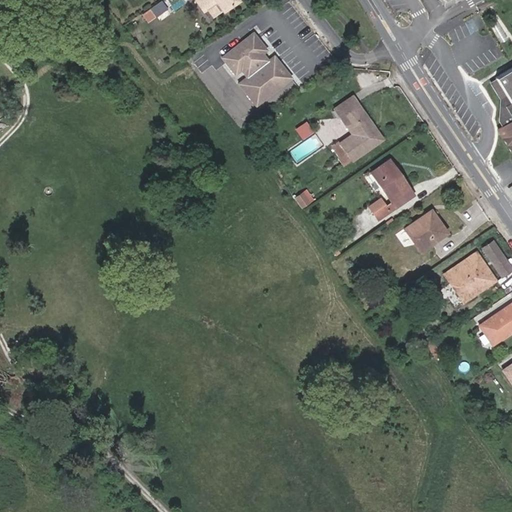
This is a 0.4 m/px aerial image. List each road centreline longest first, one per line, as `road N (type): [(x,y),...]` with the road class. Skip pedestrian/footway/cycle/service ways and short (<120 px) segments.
road 1 (tertiary): [(401,49),(511,220)]
road 2 (residential): [(307,0),(356,61),(401,49)]
